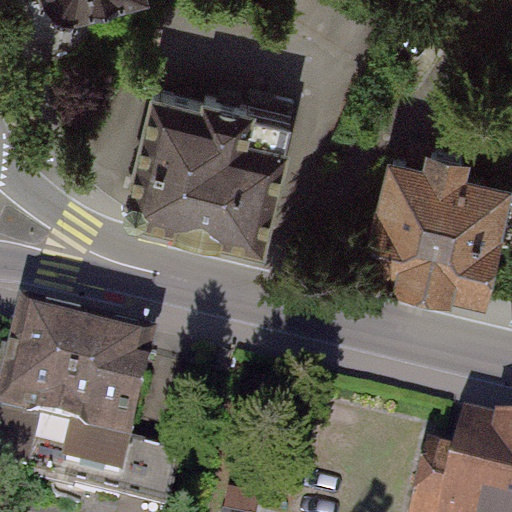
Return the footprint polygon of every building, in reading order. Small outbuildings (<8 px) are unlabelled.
[(47,0),(72,13),(123,0),(47,0)] [(138,212),(263,244),(295,117),(170,85),(138,212)] [(360,268),(480,299),(508,188),(460,176),(464,161),(421,150),(417,165),(389,157),(360,268)] [(74,511),(110,511),(147,357),(18,327),(0,403),(0,443),(36,451),(24,500),(74,511)] [(511,511),(511,443),(456,430),(445,474),(428,470),(418,511),(511,511)]
